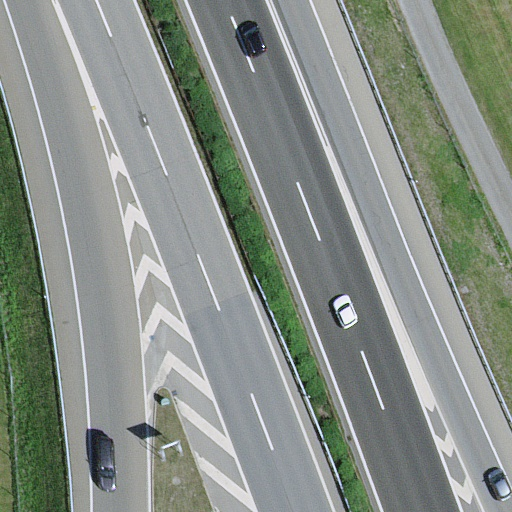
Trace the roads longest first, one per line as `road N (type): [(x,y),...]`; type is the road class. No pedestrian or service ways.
road 1 (motorway): [(505,511),(287,0)]
road 2 (motorway): [(94,0),(294,511)]
road 3 (motorway): [(423,511),(231,0)]
road 4 (motorway): [(27,0),(75,159),(103,292),(116,511)]
road 5 (unclassified): [(411,0),(511,215)]
